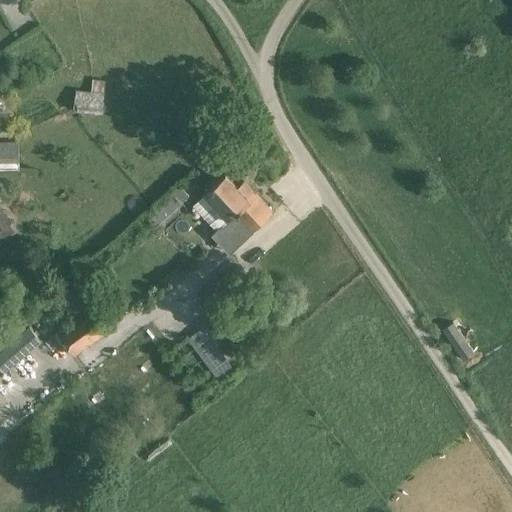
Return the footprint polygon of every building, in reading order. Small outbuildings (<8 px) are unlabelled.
[(3,73),(0,75),(0,87),(9,81),(3,73)] [(105,80),(92,79),(92,91),(76,89),(75,113),(103,115),(105,80)] [(224,133),(217,125),(210,131),(216,139),(224,133)] [(0,169),(20,169),(19,141),(0,141),(0,169)] [(228,221),(233,216),(232,214),(248,199),(247,198),(224,173),(190,204),(202,217),(214,205),(228,221)] [(193,178),(185,187),(191,193),(199,184),(193,178)] [(170,198),(147,219),(154,227),(189,194),(180,184),(171,192),(172,193),(169,196),(170,198)] [(232,214),(233,216),(249,233),(271,213),(253,193),(247,198),(248,199),(232,214)] [(0,198),(0,240),(1,242),(21,228),(0,198)] [(257,289),(252,282),(239,263),(206,288),(226,314),(257,289)] [(112,324),(95,302),(57,331),(74,353),(112,324)] [(0,359),(11,371),(45,339),(25,317),(0,340),(0,359)] [(453,321),(443,329),(464,359),(474,352),(453,321)] [(233,369),(202,327),(192,335),(223,376),(233,369)]
